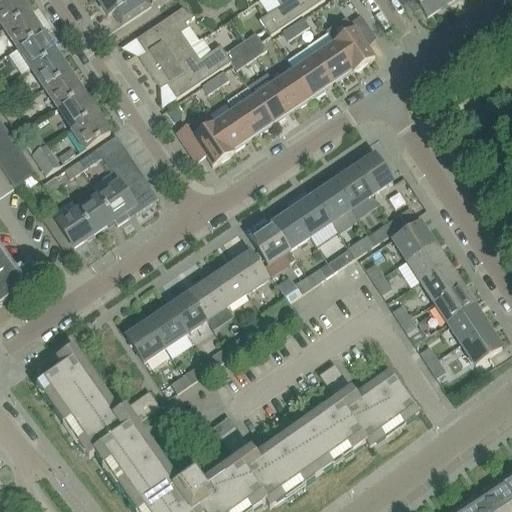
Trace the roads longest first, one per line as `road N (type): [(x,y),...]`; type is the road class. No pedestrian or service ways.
road 1 (residential): [(199,218),(55,0)]
road 2 (residential): [(0,351),(199,218)]
road 3 (residential): [(511,297),(384,99)]
road 4 (residential): [(199,218),(384,99)]
road 5 (residential): [(361,511),(511,399)]
